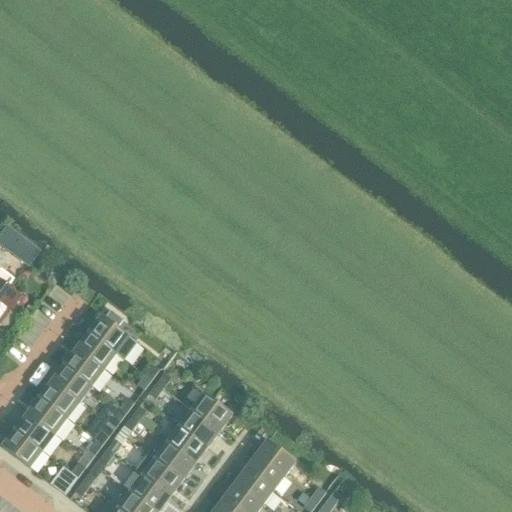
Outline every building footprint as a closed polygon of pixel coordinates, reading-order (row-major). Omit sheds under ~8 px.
[(8,229),(7,229),(0,238),(0,247),(29,269),(40,254),(41,253),(8,229)] [(1,271),(7,264),(0,257),(0,327),(1,326),(4,328),(8,327),(11,325),(13,321),(12,318),(10,315),(7,312),(19,297),(9,290),(15,282),(1,271)] [(92,327),(87,333),(117,357),(125,363),(138,346),(130,340),(118,330),(124,323),(111,313),(105,321),(102,319),(97,326),(92,327)] [(105,373),(117,357),(87,333),(81,340),(82,345),(77,352),(105,373)] [(93,389),(105,373),(77,352),(72,358),(67,359),(62,366),(93,389)] [(80,405),(93,389),(62,366),(57,373),(58,378),(53,384),(80,405)] [(152,383),(160,373),(153,368),(145,378),(152,383)] [(164,392),(172,382),(165,376),(157,387),(164,392)] [(145,393),(152,383),(145,378),(138,388),(145,393)] [(68,422),(80,405),(53,384),(48,391),(42,392),(37,398),(68,422)] [(156,402),(164,392),(157,387),(149,397),(156,402)] [(192,413),(220,434),(233,418),(205,397),(192,413)] [(56,438),(68,422),(37,398),(32,405),(33,410),(28,417),(56,438)] [(128,416),(135,405),(128,400),(121,410),(128,416)] [(139,424),(147,414),(140,409),(132,419),(139,424)] [(120,426),(128,416),(121,410),(113,420),(120,426)] [(208,451),(220,434),(192,413),(180,430),(208,451)] [(44,454),(56,438),(28,417),(23,424),(18,424),(13,431),(44,454)] [(132,435),(139,424),(132,419),(125,429),(132,435)] [(196,467),(208,451),(180,430),(168,446),(196,467)] [(31,471),(44,454),(13,431),(8,438),(8,443),(3,450),(31,471)] [(103,448),(111,438),(104,433),(96,443),(103,448)] [(115,457),(123,447),(115,442),(108,452),(115,457)] [(96,458),(103,448),(96,443),(88,453),(96,458)] [(285,479),(297,464),(268,443),(261,453),(254,448),(250,453),(285,479)] [(183,483),(196,467),(168,446),(155,462),(183,483)] [(107,467),(115,457),(108,452),(100,462),(107,467)] [(274,494),(285,479),(250,453),(246,458),(253,464),(246,473),(274,494)] [(183,483),(155,462),(149,457),(137,473),(143,478),(171,499),(183,483)] [(79,481),(86,471),(79,465),(72,475),(79,481)] [(264,508),(274,494),(246,473),(239,482),(232,477),(228,482),(264,508)] [(90,490),(98,479),(91,474),(83,484),(90,490)] [(71,491),(79,481),(72,475),(64,485),(71,491)] [(153,511),(161,511),(171,499),(143,478),(131,495),(153,511)] [(238,511),(260,511),(264,508),(228,482),(224,487),(232,492),(225,501),(238,511)] [(83,500),(90,490),(83,484),(76,494),(83,500)] [(319,505),(327,495),(320,490),(312,500),(319,505)] [(120,511),(153,511),(131,495),(119,511),(120,511)] [(328,511),(332,511),(339,504),(332,499),(324,509),(328,511)] [(307,511),(314,511),(319,505),(312,500),(305,510),(307,511)] [(208,511),(238,511),(225,501),(218,511),(210,505),(206,510),(208,511)]
